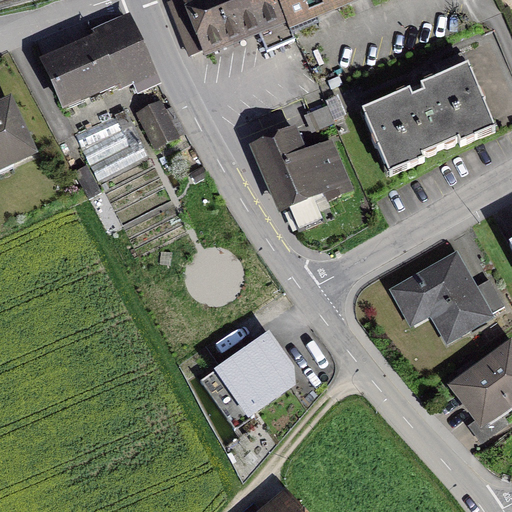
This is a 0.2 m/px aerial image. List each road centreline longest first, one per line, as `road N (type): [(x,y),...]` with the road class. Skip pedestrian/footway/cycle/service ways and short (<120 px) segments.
road 1 (tertiary): [(304,291),(245,211),(181,94),(142,0)]
road 2 (tertiary): [(482,511),(358,369),(304,291)]
road 3 (residential): [(304,291),(511,176)]
